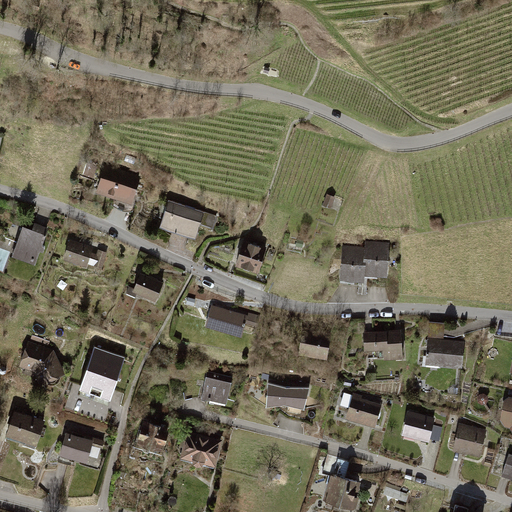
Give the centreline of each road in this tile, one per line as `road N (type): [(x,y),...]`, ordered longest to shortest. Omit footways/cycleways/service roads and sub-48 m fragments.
road 1 (unclassified): [(511,111),(444,137),(393,143),(302,102),(110,69),(0,27)]
road 2 (residential): [(0,189),(91,218),(289,304),(511,316)]
road 3 (residential): [(198,413),(511,501)]
